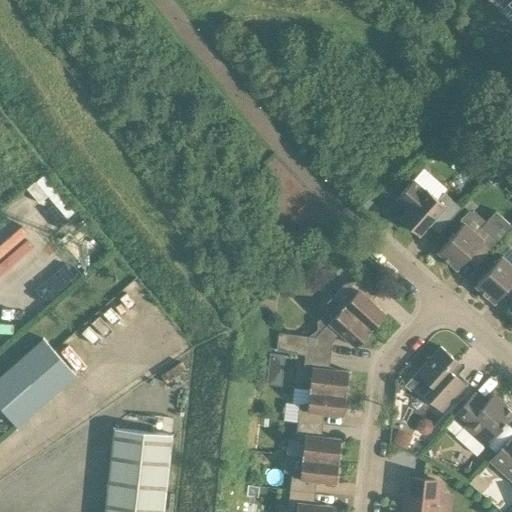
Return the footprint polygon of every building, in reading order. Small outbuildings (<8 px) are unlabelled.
[(511,0),(485,0),(498,12),(506,4),(511,9),(511,0)] [(424,192),(412,181),(396,200),(408,210),(400,220),(419,236),(428,226),(438,234),(460,209),(443,194),(437,201),(426,191),(424,192)] [(486,222),(474,211),(467,212),(459,221),(463,224),(437,253),(456,270),(466,260),(475,268),(498,243),(511,227),(495,212),(486,222)] [(511,267),(501,258),(475,287),(494,304),(503,293),(511,300),(511,267)] [(377,292),(360,277),(351,287),(353,291),(340,306),(370,332),(374,328),(373,328),(385,315),(369,301),(377,292)] [(366,336),(370,332),(340,306),(332,298),(330,298),(325,304),(326,311),(326,312),(317,322),(317,330),(308,337),(278,333),(276,352),(305,355),(304,356),(330,359),(331,343),(339,334),(355,349),(366,336)] [(0,409),(16,428),(75,377),(43,340),(0,377),(0,409)] [(441,413),(465,386),(450,373),(458,364),(440,348),(416,374),(425,382),(417,391),(441,413)] [(329,359),(330,359),(304,356),(302,375),(304,375),(311,378),(310,385),(309,385),(309,391),(345,395),(346,389),(347,372),(327,370),(328,359),(329,359)] [(345,400),(345,395),(309,391),(308,396),(309,396),(308,403),(300,405),(299,405),(297,423),(320,426),(322,414),(343,417),(344,400),(345,400)] [(485,404),(474,394),(452,418),(463,428),(455,436),(477,456),(506,424),(505,423),(511,415),(511,412),(493,395),(485,404)] [(319,438),(320,426),(297,423),(295,440),(288,439),(286,456),(301,458),(338,462),(338,457),(340,440),(319,438)] [(104,511),(162,511),(171,435),(114,429),(104,511)] [(406,449),(412,437),(398,429),(392,442),(406,449)] [(511,436),(489,462),(511,482),(511,481),(511,436)] [(337,468),(338,462),(301,458),(286,456),(284,473),(291,474),(289,491),(313,494),(314,482),(335,484),(337,468)] [(448,511),(450,493),(438,492),(439,484),(435,483),(435,481),(407,478),(403,511),(448,511)] [(258,487),(247,487),(247,496),(258,497),(258,487)] [(289,491),(288,508),(287,511),(332,511),(332,507),(311,505),(313,494),(289,491)]
